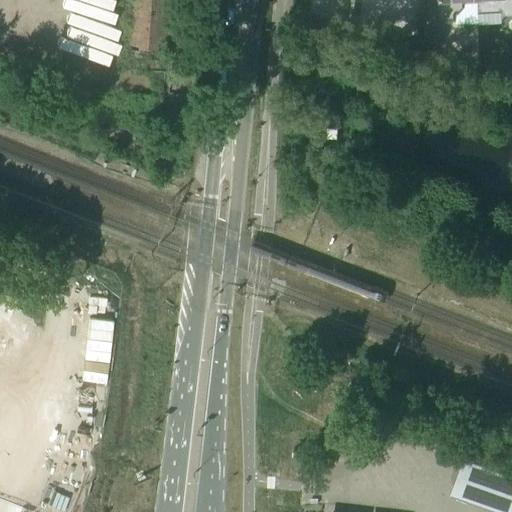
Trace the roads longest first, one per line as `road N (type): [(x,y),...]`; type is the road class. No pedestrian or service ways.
road 1 (primary): [(188,511),(167,465),(102,403),(0,367)]
road 2 (primary): [(0,387),(56,403),(131,450),(150,471),(163,511)]
